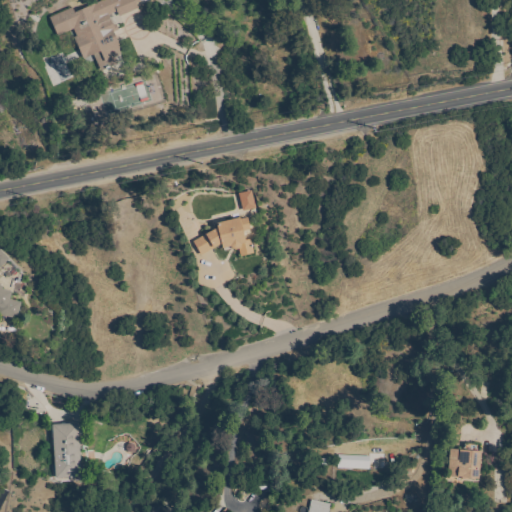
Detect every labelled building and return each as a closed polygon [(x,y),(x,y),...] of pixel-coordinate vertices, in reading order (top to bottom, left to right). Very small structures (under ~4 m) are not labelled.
[(50,18),(73,8),(75,13),(104,0),(140,0),(141,2),(137,4),(139,9),(119,17),(117,12),(109,15),(114,26),(117,24),(118,28),(113,31),(121,49),(120,49),(122,55),(120,55),(123,60),(118,63),(118,64),(101,71),(96,59),(97,58),(95,54),(84,59),(74,38),(77,37),(74,29),(58,36),(50,18)] [(241,211),(254,208),(250,190),(237,193),(241,211)] [(240,218),(240,220),(247,218),(250,230),(243,231),(245,241),(250,239),(254,254),(241,257),(239,249),(238,250),(236,250),(233,250),(231,248),(224,251),(224,249),(223,249),(221,244),(214,249),(213,249),(201,256),(193,242),(214,230),(217,229),(216,224),(240,218)] [(0,249),(10,259),(1,268),(0,267),(0,284),(3,287),(2,289),(12,292),(10,299),(22,303),(17,320),(0,314),(0,249)] [(82,477),(56,479),(53,426),(79,424),(82,477)] [(478,479),(477,481),(463,480),(463,478),(448,476),(450,449),(465,451),(465,443),(480,444),(480,452),(481,452),(479,479),(478,479)] [(368,456),(337,455),(337,468),(368,469),(368,456)] [(309,511),(312,500),(331,505),(329,511),(309,511)]
